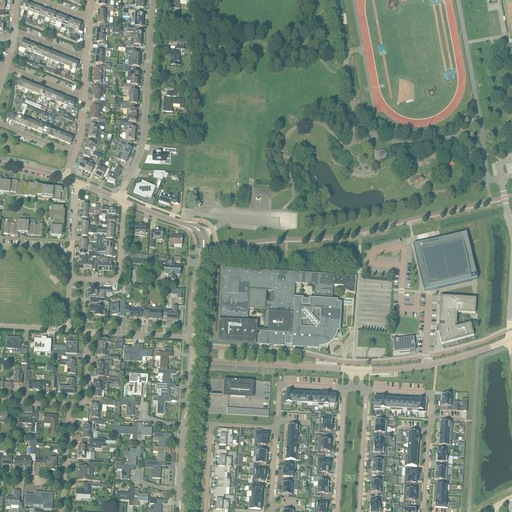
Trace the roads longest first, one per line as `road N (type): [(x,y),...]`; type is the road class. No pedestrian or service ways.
road 1 (residential): [(118,198),(143,143),(153,0)]
road 2 (residential): [(187,337),(202,233),(126,202)]
road 3 (residential): [(423,511),(429,394),(366,389)]
road 4 (residential): [(351,368),(191,360)]
road 5 (residential): [(511,338),(427,364),(362,369)]
road 6 (residential): [(275,428),(211,425),(205,511)]
road 7 (residential): [(337,511),(344,387)]
road 8 (residential): [(69,277),(116,278),(126,202)]
road 9 (residential): [(358,511),(366,389)]
